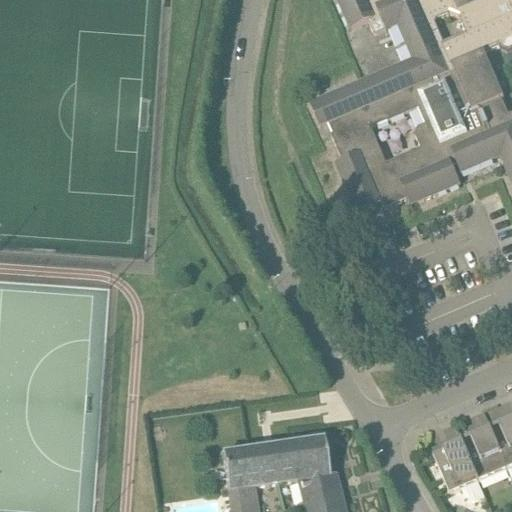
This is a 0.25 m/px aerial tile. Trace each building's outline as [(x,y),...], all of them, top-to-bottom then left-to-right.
[(511,0),(337,0),(351,32),(369,24),(375,38),(399,28),(414,63),(311,107),(321,131),(330,127),(334,137),(332,138),(343,164),(336,167),(357,217),(380,207),(383,213),(408,202),(411,209),(461,188),(453,170),(458,168),(462,177),(501,160),(511,184),(511,0)] [(502,476),(511,472),(511,424),(484,437),(502,476)] [(475,488),(502,476),(484,437),(460,447),(457,449),(475,488)] [(301,511),(339,511),(332,479),(328,479),(323,444),(289,450),(296,489),(301,511)] [(450,499),(475,488),(457,449),(433,459),(450,499)] [(228,511),(256,511),(254,495),(296,489),(289,450),(221,460),(228,511)]
